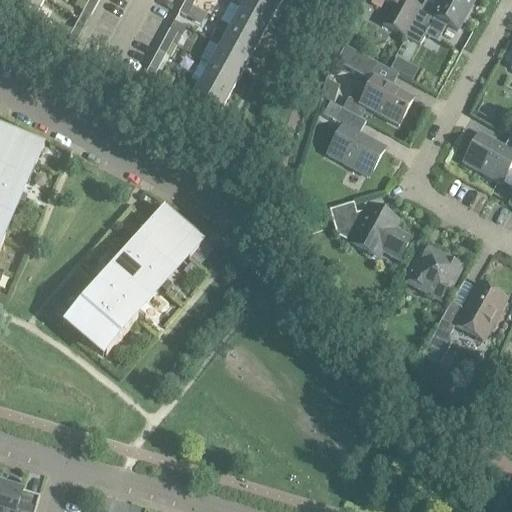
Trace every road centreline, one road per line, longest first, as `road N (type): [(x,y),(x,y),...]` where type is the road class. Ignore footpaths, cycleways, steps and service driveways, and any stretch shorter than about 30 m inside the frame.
road 1 (residential): [(511,246),(438,208),(421,187),(511,2)]
road 2 (residential): [(0,91),(229,215)]
road 3 (residential): [(64,461),(230,511)]
